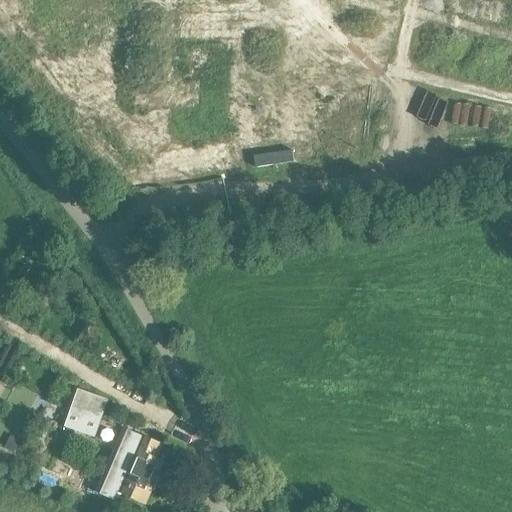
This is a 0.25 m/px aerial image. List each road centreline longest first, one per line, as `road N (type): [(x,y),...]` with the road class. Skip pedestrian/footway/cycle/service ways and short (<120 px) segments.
road 1 (unclassified): [(218,511),(214,464),(172,361),(102,243),(0,123)]
road 2 (track): [(143,206),(408,173),(396,71)]
road 3 (track): [(377,0),(511,37)]
road 4 (unknown): [(292,50),(299,187)]
road 5 (track): [(301,0),(383,74),(396,71)]
